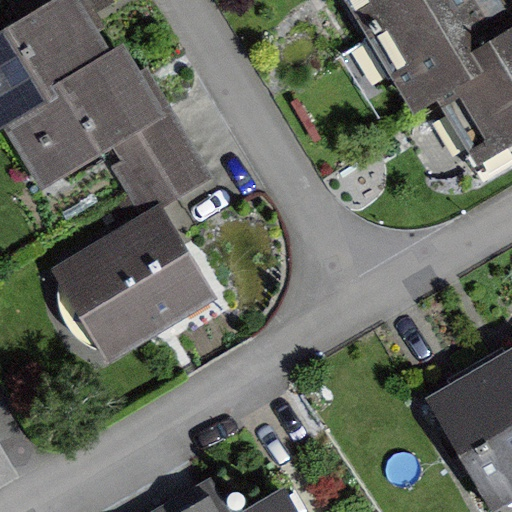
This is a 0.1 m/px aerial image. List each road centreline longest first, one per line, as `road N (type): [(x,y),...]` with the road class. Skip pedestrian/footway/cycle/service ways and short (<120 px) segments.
road 1 (residential): [(360,293),(0,503)]
road 2 (residential): [(182,0),(360,293)]
road 3 (residential): [(511,208),(360,293)]
